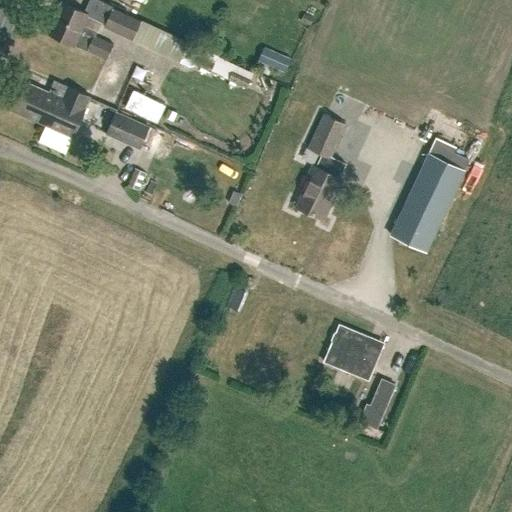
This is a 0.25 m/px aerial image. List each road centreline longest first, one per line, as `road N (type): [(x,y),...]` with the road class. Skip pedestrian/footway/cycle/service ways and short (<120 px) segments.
road 1 (unknown): [(0,149),(374,319)]
road 2 (unknown): [(376,182),(374,319),(511,382)]
